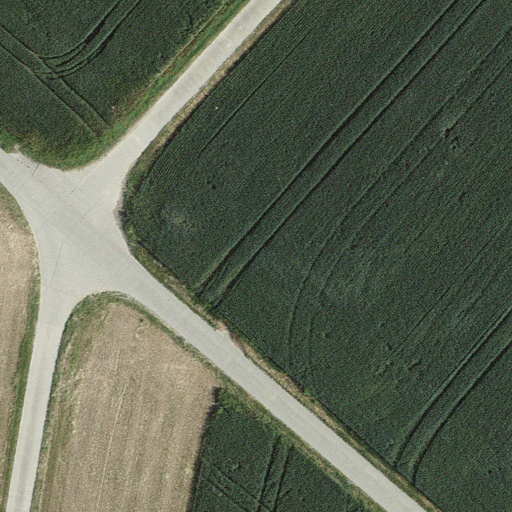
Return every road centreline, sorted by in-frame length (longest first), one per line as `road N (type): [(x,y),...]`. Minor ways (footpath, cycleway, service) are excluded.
road 1 (track): [(405,511),(82,227)]
road 2 (track): [(0,157),(82,227),(33,511)]
road 3 (track): [(290,0),(82,227)]
